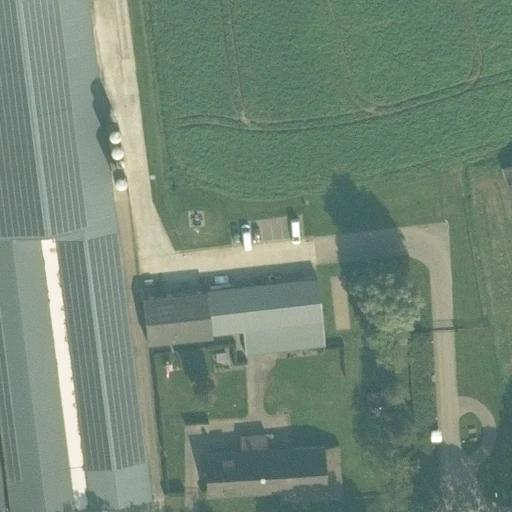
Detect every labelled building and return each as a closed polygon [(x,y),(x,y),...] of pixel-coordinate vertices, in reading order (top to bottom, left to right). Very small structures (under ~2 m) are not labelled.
[(0,0),(0,435),(10,511),(50,511),(151,499),(86,0),(0,0)] [(511,165),(503,168),(511,198),(511,165)] [(205,290),(210,333),(241,330),(244,355),(262,353),(261,337),(274,336),(276,350),(325,344),(317,277),(205,289),(205,290)] [(147,342),(210,333),(205,290),(142,297),(147,342)] [(316,462),(266,468),(269,495),(319,489),(319,491),(351,487),(341,400),(309,404),(316,462)]
